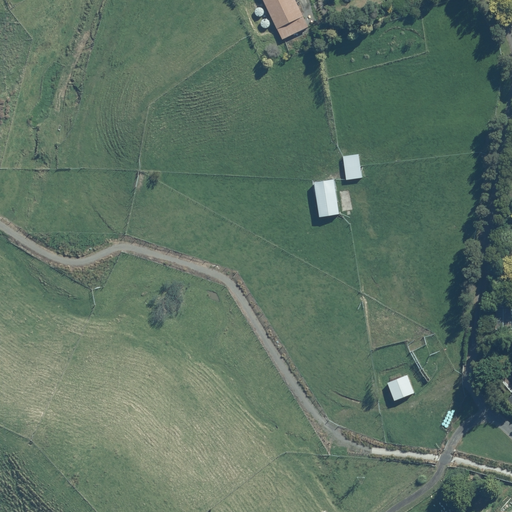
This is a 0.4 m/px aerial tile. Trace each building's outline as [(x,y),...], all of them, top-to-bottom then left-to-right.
[(309,28),(295,0),(265,0),(285,40),(309,28)] [(362,179),(360,155),(344,156),(347,181),(362,179)] [(341,215),(335,180),(316,184),(322,218),(341,215)] [(88,245),(78,223),(64,229),(74,251),(88,245)] [(511,330),(510,306),(508,306),(508,303),(498,303),(498,310),(494,310),(495,321),(498,321),(498,330),(511,330)] [(415,394),(408,376),(389,383),(396,401),(415,394)] [(511,392),(511,386),(506,380),(500,385),(509,395),(511,392)]
